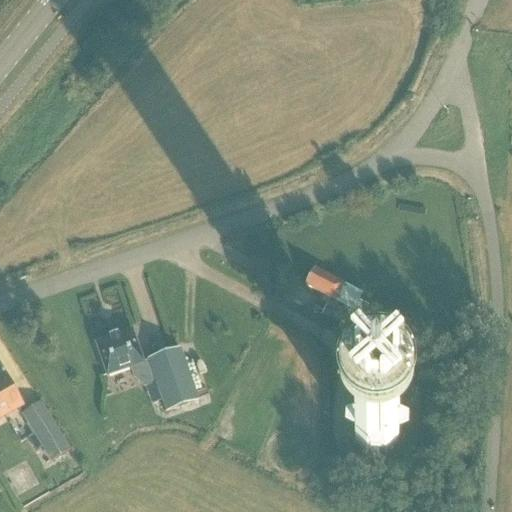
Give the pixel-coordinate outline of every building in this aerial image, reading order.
[(314,269),(305,286),(352,311),(361,294),(314,269)] [(322,316),(344,327),(350,316),(328,304),(322,316)] [(143,364),(132,332),(97,344),(108,376),(143,364)] [(188,392),(175,353),(146,364),(148,369),(132,375),(133,378),(144,388),(153,385),(159,402),(188,392)] [(0,378),(0,419),(23,406),(6,376),(0,378)] [(62,437),(41,404),(23,416),(44,449),(62,437)] [(355,427),(354,435),(355,443),(359,450),(365,455),(373,458),(381,458),(389,455),(395,450),(399,443),(401,435),(399,427),(395,420),(389,414),(381,412),(373,412),(365,414),(359,420),(355,427)]
